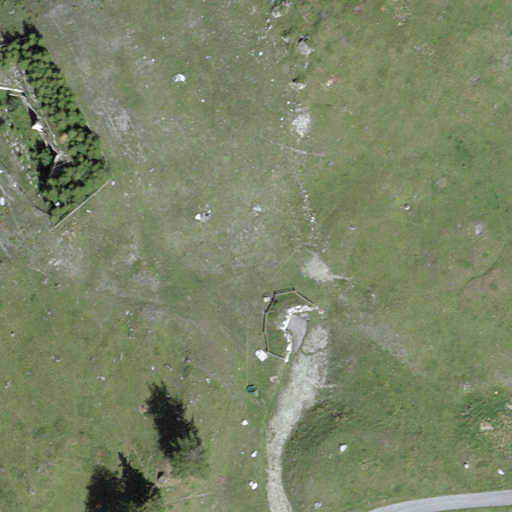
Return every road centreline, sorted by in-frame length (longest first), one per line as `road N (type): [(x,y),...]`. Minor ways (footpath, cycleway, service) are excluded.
road 1 (track): [(281,511),(278,433),(322,329)]
road 2 (unclassified): [(392,511),(511,496)]
